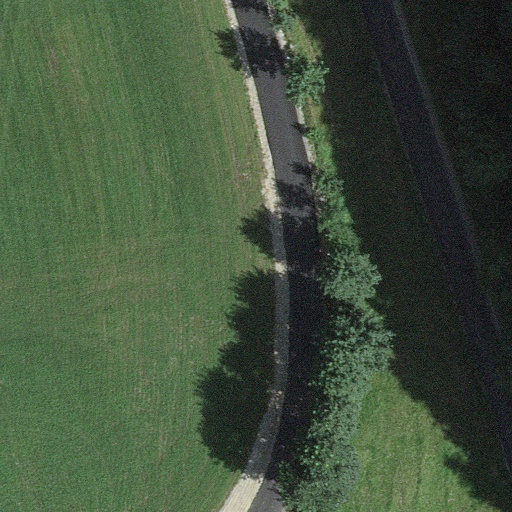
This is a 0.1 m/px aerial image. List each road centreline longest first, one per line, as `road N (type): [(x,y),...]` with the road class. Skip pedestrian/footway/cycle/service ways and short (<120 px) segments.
road 1 (track): [(275,511),(310,379),(312,245),(259,0)]
road 2 (residential): [(511,443),(371,0)]
